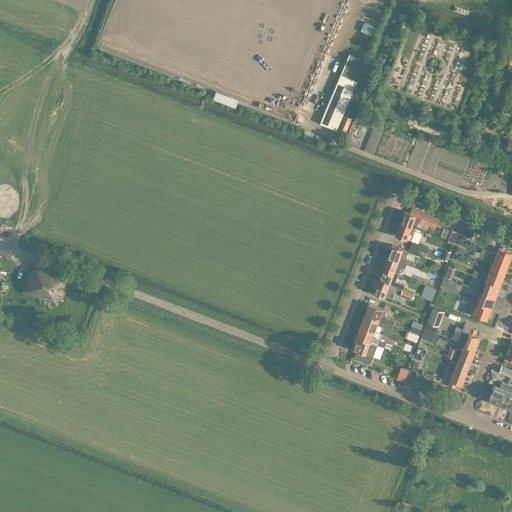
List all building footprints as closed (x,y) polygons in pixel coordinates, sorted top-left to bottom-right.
[(363,19),(359,27),(369,33),(374,24),(363,19)] [(350,52),(337,83),(321,121),(337,127),(365,58),(350,52)] [(212,96),(235,104),(237,97),(215,88),(212,96)] [(410,102),(403,99),(398,110),(405,113),(410,102)] [(338,128),(341,129),(345,131),(351,116),(344,113),(338,128)] [(478,187),(494,187),(494,178),(491,178),(491,163),(476,164),(476,167),(469,167),(469,182),(478,182),(478,187)] [(405,208),(401,221),(416,227),(421,216),(437,222),(439,216),(412,205),(410,210),(405,208)] [(416,227),(401,221),(396,232),(407,237),(411,238),(416,227)] [(0,238),(17,239),(18,225),(0,225),(0,226),(0,238)] [(474,229),(464,226),(461,232),(472,236),(474,229)] [(446,238),(454,241),(458,230),(450,227),(446,238)] [(413,239),(410,244),(422,249),(426,250),(429,244),(413,239)] [(408,250),(403,248),(403,247),(392,243),(388,255),(412,264),(413,259),(406,256),(408,250)] [(422,249),(410,244),(408,250),(420,255),(422,249)] [(487,254),(495,257),(509,262),(511,254),(511,250),(499,245),(497,252),(482,246),(481,251),(487,254)] [(485,258),(487,254),(481,251),(476,249),(474,254),(485,258)] [(0,258),(0,260),(7,264),(11,255),(3,252),(0,258)] [(421,268),(412,264),(388,255),(383,267),(394,271),(395,271),(397,264),(419,273),(421,268)] [(438,260),(445,264),(448,258),(443,257),(440,255),(438,260)] [(491,268),(505,273),(509,262),(495,257),(491,268)] [(22,289),(40,296),(57,302),(67,275),(34,262),(31,271),(29,270),(22,289)] [(379,278),(403,287),(404,283),(395,279),(398,272),(395,271),(394,271),(383,267),(379,278)] [(505,273),(491,268),(486,278),(500,284),(505,273)] [(444,284),(447,286),(447,285),(450,278),(444,275),(441,283),(444,284)] [(482,289),(496,295),(500,284),(486,278),(481,276),(476,287),(482,289)] [(379,278),(374,290),(385,294),(392,297),(395,291),(400,292),(400,293),(412,298),(414,291),(403,287),(379,278)] [(436,287),(425,283),(420,295),(431,299),(436,287)] [(478,300),(492,306),(496,295),(482,289),(478,300)] [(461,300),(468,303),(472,293),(465,290),(461,300)] [(492,306),(478,300),(474,312),(488,317),(492,306)] [(393,323),(395,319),(381,314),(384,307),(370,302),(365,313),(379,318),(379,320),(385,322),(386,321),(393,323)] [(433,306),(428,321),(439,325),(445,310),(433,306)] [(361,324),(375,329),(379,320),(379,318),(365,313),(361,324)] [(413,331),(418,333),(422,323),(413,319),(409,330),(413,331)] [(386,321),(385,322),(384,326),(391,329),(393,323),(386,321)] [(465,343),(476,347),(481,335),(476,333),(478,328),(465,323),(458,340),(465,343)] [(357,335),(371,340),(375,329),(361,324),(357,335)] [(434,331),(425,328),(422,337),(436,342),(440,333),(434,331)] [(418,333),(413,331),(410,338),(416,340),(418,333)] [(378,343),(371,340),(357,335),(353,346),(358,348),(355,355),(370,361),(378,343)] [(465,343),(462,349),(457,347),(456,348),(450,345),(448,350),(472,359),(476,347),(465,343)] [(456,366),(467,370),(472,359),(448,350),(446,354),(453,357),(452,358),(458,360),(456,366)] [(420,360),(415,358),(411,369),(416,371),(420,360)] [(511,368),(502,364),(499,371),(511,375),(511,372),(511,371),(511,368)] [(467,370),(456,366),(449,383),(456,385),(458,380),(463,382),(467,370)] [(406,375),(399,372),(396,377),(404,380),(406,375)] [(489,399),(500,403),(508,382),(502,380),(500,386),(495,383),(489,399)] [(511,383),(508,382),(500,403),(511,407),(511,405),(511,383)] [(446,386),(443,393),(450,396),(453,389),(446,386)]
